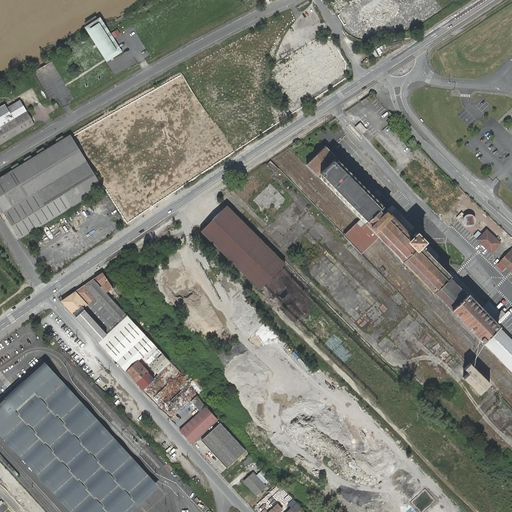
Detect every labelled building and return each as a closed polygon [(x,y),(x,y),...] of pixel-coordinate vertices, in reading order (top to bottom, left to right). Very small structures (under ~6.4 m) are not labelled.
[(344,0),(329,0),(336,12),(347,5),(344,0)] [(87,27),(107,58),(120,50),(99,19),(87,27)] [(111,33),(114,38),(120,34),(117,29),(111,33)] [(69,57),(79,75),(103,61),(92,43),(69,57)] [(187,86),(181,90),(192,106),(198,102),(187,86)] [(0,144),(34,124),(26,111),(20,100),(7,108),(5,104),(0,107),(0,144)] [(204,109),(212,124),(221,119),(222,122),(228,118),(221,106),(213,110),(210,105),(204,109)] [(253,111),(256,119),(266,115),(263,108),(253,111)] [(365,130),(360,124),(356,127),(362,133),(365,130)] [(230,133),(234,139),(241,134),(238,128),(230,133)] [(0,176),(0,206),(19,239),(103,188),(70,134),(0,176)] [(144,146),(150,158),(156,155),(149,144),(144,146)] [(511,372),(511,339),(492,319),(467,294),(449,276),(444,271),(423,249),(424,247),(421,243),(424,240),(416,232),(412,235),(409,232),(407,234),(381,206),(382,205),(336,157),(325,146),(306,164),(317,175),(360,219),(363,223),(364,222),(378,237),(433,293),(434,291),(451,309),(450,310),(482,342),(483,343),(511,372)] [(414,162),(404,173),(434,201),(427,208),(435,216),(443,207),(448,212),(454,206),(450,202),(461,191),(456,187),(448,195),(441,188),(445,184),(434,174),(430,178),(414,162)] [(200,231),(259,289),(278,269),(284,275),(290,269),(284,263),(285,262),(227,205),(200,231)] [(442,209),(437,215),(448,226),(453,220),(442,209)] [(462,219),(462,221),(463,223),(464,225),(466,226),(468,226),(470,226),(472,225),(474,224),(475,222),(475,220),(475,218),(474,216),(473,215),(471,214),(469,213),(466,214),(464,215),(463,216),(462,219)] [(363,223),(360,219),(343,235),(361,254),(378,237),(364,222),(363,223)] [(501,243),(485,229),(475,240),(491,254),(501,243)] [(511,272),(511,248),(500,261),(496,265),(503,271),(506,267),(511,272)] [(310,272),(317,266),(312,261),(305,267),(310,272)] [(467,294),(492,319),(496,316),(485,304),(449,267),(444,271),(449,276),(467,294)] [(109,282),(102,272),(94,278),(101,285),(103,284),(108,291),(113,288),(109,282)] [(100,287),(92,279),(84,284),(93,294),(95,297),(114,316),(119,322),(125,317),(126,316),(127,315),(100,287)] [(87,304),(95,297),(93,294),(84,284),(75,291),(87,304)] [(107,334),(119,322),(114,316),(95,297),(87,304),(75,291),(70,294),(84,309),(107,334)] [(75,317),(84,309),(70,294),(61,300),(61,301),(75,317)] [(485,304),(496,316),(500,312),(489,300),(485,304)] [(75,317),(98,341),(107,334),(84,309),(75,317)] [(161,352),(127,315),(126,316),(125,317),(119,322),(107,334),(98,341),(126,371),(136,361),(143,368),(161,352)] [(132,378),(143,368),(136,361),(126,371),(132,378)] [(490,383),(469,362),(464,368),(468,372),(463,377),(479,393),(490,383)] [(41,364),(0,401),(0,422),(51,375),(41,364)] [(142,389),(153,379),(143,368),(132,378),(142,389)] [(51,375),(0,422),(0,429),(4,435),(12,428),(46,465),(39,472),(75,511),(123,511),(130,506),(137,500),(143,494),(150,487),(153,485),(51,375)] [(191,400),(200,412),(205,406),(196,395),(191,400)] [(180,430),(193,444),(196,441),(194,439),(217,418),(205,406),(200,412),(180,430)] [(220,423),(201,439),(227,467),(246,450),(220,423)] [(12,428),(4,435),(39,472),(46,465),(12,428)] [(253,460),(249,456),(242,462),(246,466),(253,460)] [(182,472),(189,478),(191,476),(184,470),(182,472)] [(253,472),(243,481),(256,495),(266,486),(253,472)] [(304,511),(296,503),(286,511),(304,511)]
